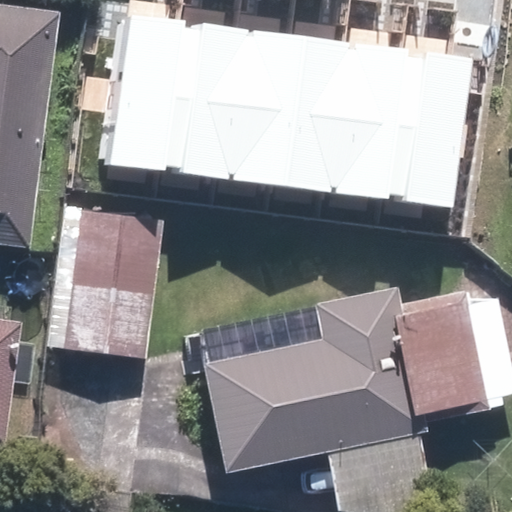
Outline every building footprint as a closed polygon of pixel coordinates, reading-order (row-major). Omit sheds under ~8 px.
[(179,19),(122,12),(101,162),(158,169),(179,19)] [(234,27),(179,19),(158,169),(215,177),(234,27)] [(0,25),(0,252),(25,254),(37,28),(0,25)] [(290,35),(234,27),(215,177),(270,185),(290,35)] [(345,42),(290,35),(270,185),(325,192),(345,42)] [(404,49),(345,42),(325,192),(384,199),(404,49)] [(473,58),(404,49),(384,199),(453,208),(473,58)] [(511,126),(500,140),(511,150),(511,126)] [(154,214),(66,209),(58,357),(145,362),(154,214)] [(445,316),(369,333),(364,308),(299,323),(304,347),(184,374),(208,482),(303,461),(314,511),(356,511),(397,503),(381,430),(467,411),(445,316)]
